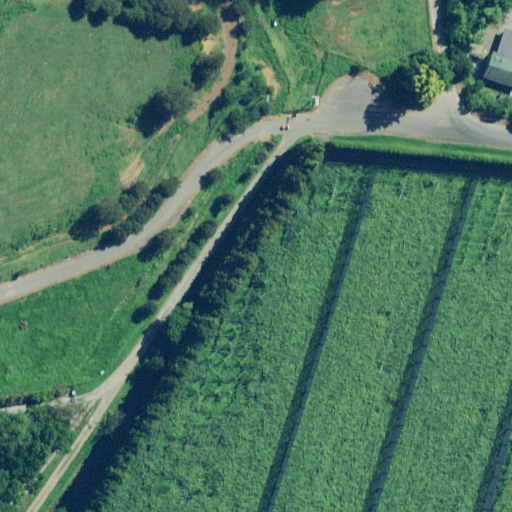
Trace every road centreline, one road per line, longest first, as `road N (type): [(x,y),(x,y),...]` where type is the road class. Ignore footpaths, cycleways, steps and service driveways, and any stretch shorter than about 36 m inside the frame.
road 1 (unclassified): [(297,125),(13,511)]
road 2 (unclassified): [(297,125),(231,144),(163,218),(119,248),(0,293)]
road 3 (unclassified): [(511,135),(353,109),(297,125)]
road 4 (track): [(441,0),(449,125)]
